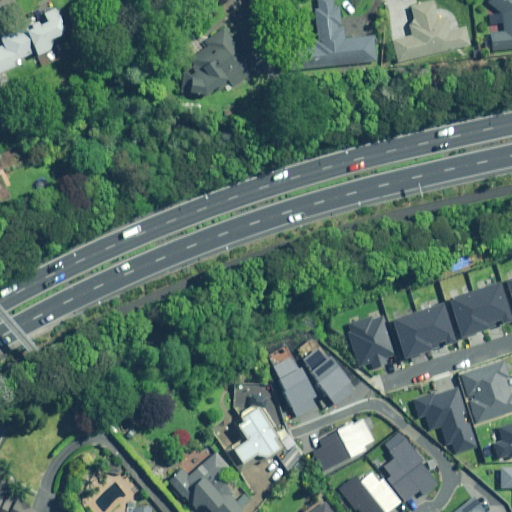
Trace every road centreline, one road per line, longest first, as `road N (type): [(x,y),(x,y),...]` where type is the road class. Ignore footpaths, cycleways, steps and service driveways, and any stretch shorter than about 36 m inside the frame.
road 1 (primary): [(511,155),(255,222),(129,273),(0,339)]
road 2 (primary): [(0,303),(239,194),(511,125)]
